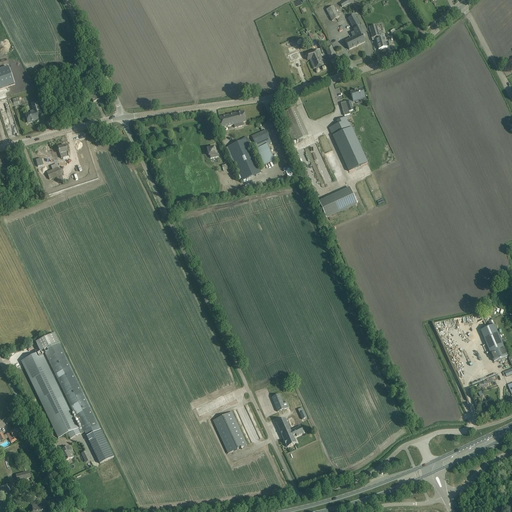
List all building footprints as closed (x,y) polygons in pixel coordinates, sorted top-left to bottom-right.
[(326,10),(332,21),(339,18),(334,7),(326,10)] [(359,25),(357,21),(354,16),(348,19),(353,29),(359,25)] [(353,38),(345,42),(349,50),(365,42),(362,36),(364,35),(360,26),(354,29),(354,31),(350,33),(353,38)] [(375,37),(377,45),(379,50),(386,47),(384,37),(380,39),(376,26),(369,28),(372,38),(375,37)] [(336,57),(329,41),(323,44),(329,60),(336,57)] [(309,60),(310,61),(323,56),(322,54),(321,55),(319,50),(305,54),(307,61),(309,60)] [(290,63),(301,58),(299,51),(288,56),(290,63)] [(326,64),(324,59),(323,56),(310,61),(313,69),(326,64)] [(364,97),(362,88),(350,92),(353,102),(357,101),(357,99),(364,97)] [(90,96),(93,102),(100,99),(96,92),(90,96)] [(350,101),(346,102),(348,108),(343,110),(344,116),(350,114),(349,112),(353,110),(350,101)] [(25,114),(26,118),(28,123),(32,123),(32,122),(38,120),(37,116),(43,114),(42,109),(40,102),(32,105),(34,112),(25,114)] [(280,114),(282,119),(293,143),(307,137),(294,108),(280,114)] [(243,126),(242,123),(246,122),(243,112),(219,118),(222,129),(234,125),(235,128),(243,126)] [(368,163),(361,148),(347,117),(336,122),(338,125),(329,128),(349,171),(368,163)] [(266,131),(252,137),(257,149),(257,150),(264,166),(275,160),(268,144),(271,143),(266,131)] [(261,173),(246,139),(227,147),(242,181),(261,173)] [(66,146),(58,148),(59,153),(61,159),(63,158),(68,157),(69,157),(67,151),(66,146)] [(215,148),(208,150),(209,156),(210,156),(210,158),(215,157),(215,155),(216,155),(215,148)] [(51,166),(53,171),(47,173),(50,180),(57,178),(60,185),(64,183),(63,180),(59,168),(58,168),(56,164),(51,166)] [(288,179),(294,177),(289,167),(284,169),(288,179)] [(9,176),(7,174),(6,171),(0,174),(0,177),(2,181),(9,176)] [(9,187),(9,186),(7,187),(0,190),(0,192),(2,196),(10,192),(9,189),(13,187),(12,185),(9,187)] [(350,188),(319,202),(322,210),(326,218),(357,203),(353,196),(350,188)] [(40,352),(21,362),(58,439),(68,434),(70,439),(85,432),(87,437),(100,464),(114,457),(101,430),(100,430),(98,426),(99,426),(59,343),(55,334),(36,343),(41,352),(43,350),(82,429),(80,430),(79,428),(78,429),(40,352)] [(498,334),(485,339),(494,361),(508,356),(498,334)] [(277,412),(282,410),(289,408),(287,403),(283,404),(279,394),(272,397),(277,412)] [(302,420),(307,418),(302,407),(300,408),(301,409),(298,410),(302,420)] [(213,421),(228,454),(247,445),(232,413),(213,421)] [(296,443),(294,439),(293,437),(296,436),(297,437),(304,434),(301,427),(291,431),(285,419),(276,423),(287,447),(296,443)] [(11,443),(15,441),(14,438),(20,435),(17,429),(11,432),(11,433),(7,435),(11,443)] [(64,454),(62,455),(65,462),(71,459),(70,456),(72,455),(68,447),(62,450),(64,454)] [(31,478),(29,472),(16,475),(17,481),(31,478)] [(10,485),(0,487),(3,499),(13,496),(10,485)] [(12,505),(24,503),(23,498),(20,498),(20,496),(16,497),(16,499),(11,500),(12,505)]
